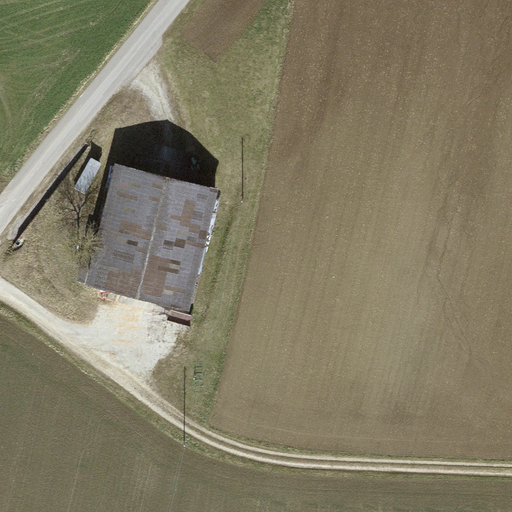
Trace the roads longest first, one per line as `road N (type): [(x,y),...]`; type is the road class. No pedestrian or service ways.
road 1 (track): [(0,291),(214,446),(333,467),(511,476)]
road 2 (tertiary): [(167,0),(0,215)]
